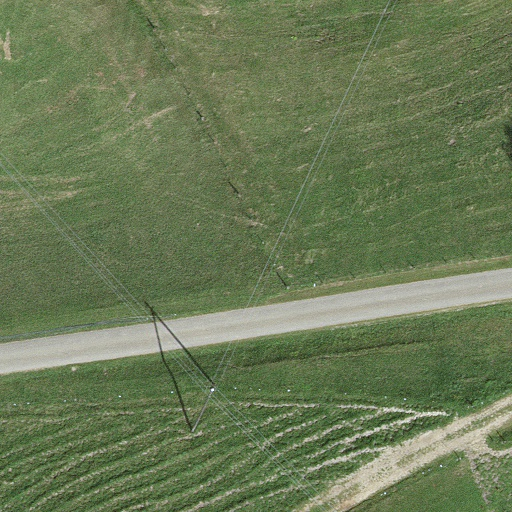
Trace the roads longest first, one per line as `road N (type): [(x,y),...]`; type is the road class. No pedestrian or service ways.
road 1 (track): [(0,365),(511,284)]
road 2 (track): [(320,511),(511,409)]
